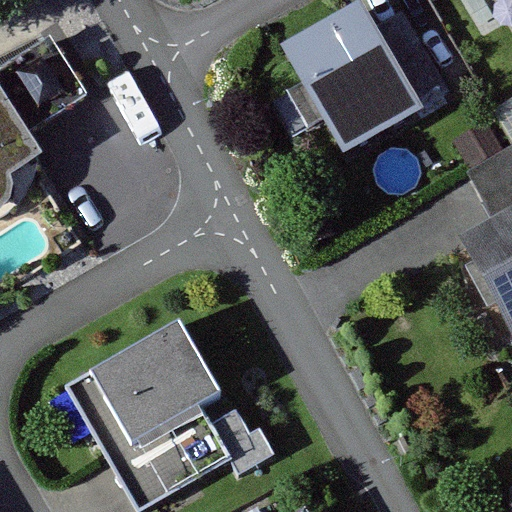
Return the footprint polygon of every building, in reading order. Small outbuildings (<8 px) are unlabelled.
[(358,1),(282,46),(345,152),(421,107),(358,1)] [(62,43),(10,77),(46,133),(99,99),(62,43)] [(10,77),(0,82),(0,199),(62,162),(46,133),(10,77)] [(511,211),(511,152),(471,176),(482,197),(496,221),(511,211)] [(511,211),(496,221),(460,240),(511,334),(511,211)] [(178,324),(67,387),(109,459),(128,491),(139,511),(148,511),(233,463),(239,475),(272,456),(258,431),(251,435),(236,409),(212,422),(205,409),(222,399),(178,324)]
